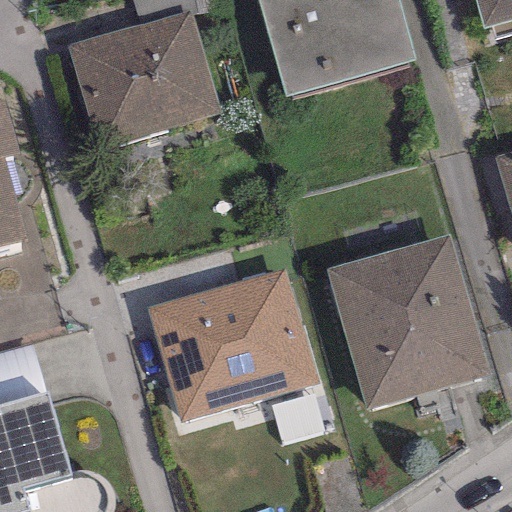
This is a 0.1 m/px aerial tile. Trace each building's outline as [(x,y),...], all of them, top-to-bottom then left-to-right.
[(378,0),(241,0),(271,109),(399,75),(378,0)] [(511,0),(464,0),(475,39),(511,29),(511,0)] [(183,26),(68,59),(97,163),(213,130),(183,26)] [(511,156),(485,164),(511,263),(511,156)] [(0,189),(0,254),(9,252),(0,189)] [(442,247),(314,281),(352,423),(481,388),(442,247)] [(274,283),(136,316),(163,425),(300,392),(274,283)] [(0,511),(8,511),(5,497),(51,487),(33,405),(0,411),(0,511)]
